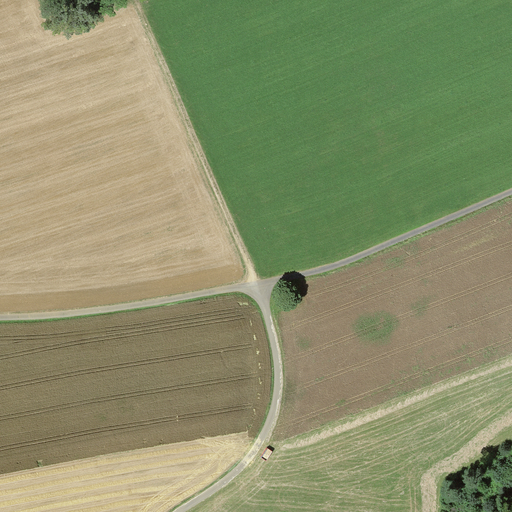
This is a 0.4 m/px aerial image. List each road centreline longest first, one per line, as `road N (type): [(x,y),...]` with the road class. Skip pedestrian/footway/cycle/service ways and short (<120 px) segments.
road 1 (track): [(134,0),(256,288),(331,267),(511,191)]
road 2 (unclassified): [(0,316),(256,288),(275,361),(272,409),(232,475),(177,511)]
